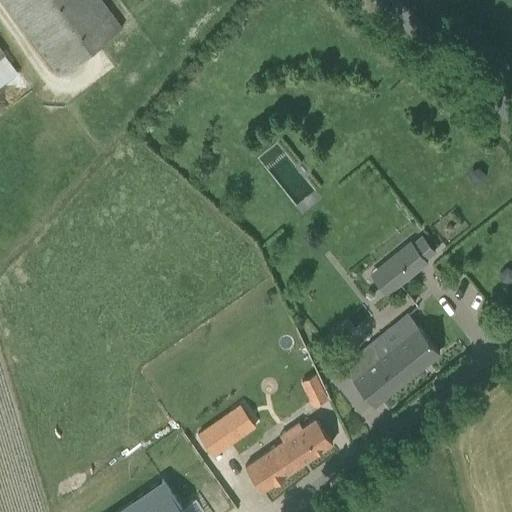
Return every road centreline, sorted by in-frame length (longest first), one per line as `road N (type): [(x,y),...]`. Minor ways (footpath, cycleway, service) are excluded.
road 1 (unclassified): [(293,511),(511,334)]
road 2 (unclassified): [(511,116),(382,0)]
